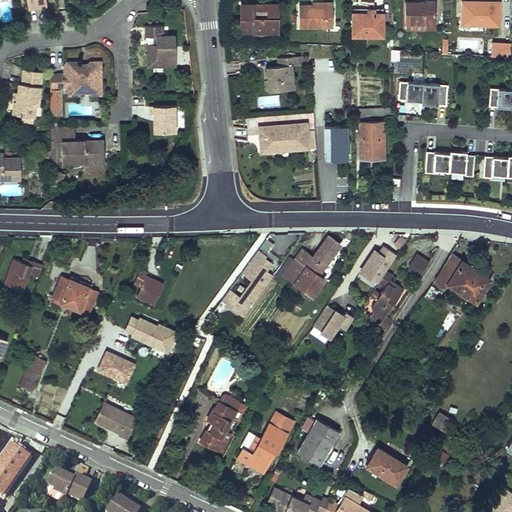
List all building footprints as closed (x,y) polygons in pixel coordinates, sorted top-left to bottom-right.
[(27,0),(29,8),(39,7),(47,5),(46,0),(27,0)] [(425,30),(425,28),(435,28),(435,0),(424,0),(424,1),(405,2),(405,23),(406,23),(406,30),(425,30)] [(299,5),(299,27),(333,27),(333,2),(324,2),(324,5),(313,5),(299,5)] [(463,2),(462,24),(499,25),(499,2),(482,2),(463,2)] [(241,4),(241,31),(278,31),(278,9),(254,9),(254,4),(241,4)] [(353,13),(353,35),(383,35),(383,13),(353,13)] [(175,65),(174,35),(162,36),(162,26),(145,27),(145,37),(152,36),(157,36),(157,44),(153,44),(148,44),(148,56),(148,66),(175,65)] [(491,42),(491,56),(510,57),(511,42),(491,42)] [(308,52),(308,58),(323,57),(323,50),(308,52)] [(307,55),(295,56),(296,64),(308,63),(307,55)] [(269,82),(270,91),(293,89),(291,65),(296,64),(295,56),(278,57),(278,65),(267,66),(269,82)] [(64,73),(50,73),(50,88),(69,88),(78,88),(78,91),(92,91),(92,88),(101,88),(101,79),(98,79),(98,73),(101,73),(101,64),(87,64),(87,68),(81,68),(81,64),(75,64),(63,65),(64,73)] [(43,71),(23,69),(22,83),(19,83),(18,92),(17,101),(14,101),(13,114),(21,115),(34,116),(36,105),(38,105),(43,71)] [(447,85),(398,81),(398,99),(422,100),(421,105),(446,105),(447,85)] [(511,89),(489,88),(488,106),(511,107),(511,89)] [(157,121),(153,121),(153,132),(175,131),(175,105),(149,105),(150,114),(153,114),(157,114),(157,121)] [(360,108),(360,119),(374,119),(374,115),(391,115),(391,108),(360,108)] [(360,121),(360,159),(384,159),(383,121),(360,121)] [(259,127),(260,138),(265,137),(266,152),(282,150),(282,148),(287,148),(287,150),(308,148),(306,123),(259,127)] [(75,140),(74,125),(51,126),(51,136),(51,141),(62,141),(62,162),(85,161),(104,161),(104,140),(85,140),(85,144),(79,144),(79,140),(75,140)] [(314,126),(316,159),(347,159),(347,126),(324,126),(314,126)] [(450,153),(426,150),(424,172),(434,173),(434,170),(464,172),(464,176),(473,176),(474,156),(466,155),(466,152),(451,151),(450,153)] [(508,157),(484,155),(483,177),(491,178),(491,174),(511,175),(511,155),(508,155),(508,157)] [(21,157),(3,158),(0,157),(0,179),(21,179),(21,157)] [(340,244),(328,235),(313,257),(302,249),(286,271),(297,279),(295,282),(298,285),(294,290),(297,293),(302,287),(312,295),(324,279),(318,274),(340,244)] [(243,320),(272,274),(268,271),(274,261),(257,250),(241,274),(250,280),(240,295),(229,288),(219,304),(243,320)] [(408,266),(409,269),(415,268),(422,257),(417,253),(408,266)] [(410,273),(418,278),(429,261),(422,257),(415,268),(409,269),(410,273)] [(14,258),(4,283),(23,290),(29,273),(38,277),(43,264),(33,260),(31,265),(23,261),(14,258)] [(484,289),(479,287),(486,276),(474,268),(462,261),(455,272),(444,264),(435,279),(447,286),(449,282),(477,300),(484,289)] [(141,286),(136,295),(154,303),(163,284),(145,276),(147,272),(140,269),(134,283),(141,286)] [(374,289),(369,295),(375,299),(371,306),(372,312),(383,319),(386,314),(403,288),(390,279),(393,274),(386,270),(378,282),(384,287),(380,293),(374,289)] [(297,279),(286,271),(284,274),(295,282),(297,279)] [(57,286),(51,299),(88,314),(94,301),(84,297),(88,288),(89,285),(80,281),(71,277),(69,280),(65,289),(57,286)] [(69,280),(60,277),(57,286),(65,289),(69,280)] [(97,292),(88,288),(84,297),(94,301),(97,292)] [(428,289),(424,295),(431,300),(435,294),(428,289)] [(311,329),(331,340),(339,327),(346,331),(353,318),(325,303),(311,329)] [(449,332),(457,315),(448,311),(441,328),(449,332)] [(132,312),(122,333),(168,354),(178,334),(132,312)] [(383,319),(372,312),(370,316),(380,322),(379,324),(385,328),(392,319),(386,314),(383,319)] [(126,386),(137,364),(106,349),(95,371),(126,386)] [(39,374),(45,360),(37,356),(37,358),(32,356),(20,385),(25,387),(32,390),(36,381),(34,380),(37,373),(39,374)] [(223,453),(232,434),(226,431),(233,417),(238,420),(242,412),(237,410),(239,406),(239,404),(239,402),(237,400),(227,395),(225,395),(223,396),(222,397),(220,401),(216,408),(215,407),(208,421),(211,422),(212,423),(215,425),(211,432),(209,430),(207,430),(202,439),(204,440),(209,443),(208,446),(216,450),(216,449),(223,453)] [(128,438),(137,417),(105,403),(96,422),(109,428),(111,427),(113,428),(114,430),(121,433),(120,435),(128,438)] [(276,411),(269,423),(274,426),(281,414),(276,411)] [(439,411),(432,423),(444,431),(451,419),(439,411)] [(243,447),(237,457),(262,471),(274,449),(277,451),(293,421),(281,414),(274,426),(269,423),(260,438),(253,453),(247,450),(243,447)] [(316,417),(297,451),(320,464),(327,451),(330,446),(339,430),(331,425),(331,426),(316,417)] [(253,453),(260,438),(255,436),(247,450),(253,453)] [(376,449),(366,465),(396,483),(407,465),(389,453),(387,456),(376,449)] [(0,460),(0,465),(7,471),(9,469),(0,460)] [(55,470),(48,485),(55,489),(54,491),(66,497),(67,495),(82,502),(92,483),(76,476),(75,478),(74,479),(63,474),(55,470)] [(55,489),(48,485),(45,492),(64,501),(66,497),(54,491),(55,489)] [(316,510),(321,500),(312,496),(309,503),(302,500),(274,487),(267,501),(277,506),(274,511),(275,511),(315,511),(316,511),(316,510)] [(371,511),(358,504),(363,496),(370,500),(373,494),(363,490),(361,495),(347,487),(342,495),(345,496),(340,504),(336,511),(371,511)] [(511,511),(511,492),(504,488),(488,511),(511,511)] [(305,493),(302,500),(309,503),(312,496),(305,493)] [(139,511),(140,511),(131,504),(117,495),(106,511),(139,511)] [(324,511),(330,499),(323,496),(321,500),(316,510),(316,511),(317,511),(324,511)] [(335,511),(336,511),(340,504),(330,499),(324,511),(335,511)]
